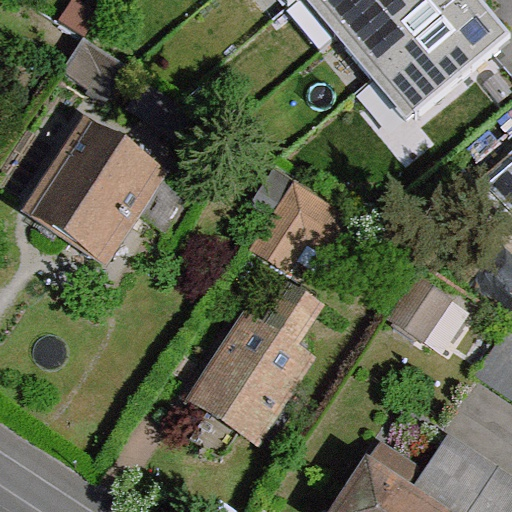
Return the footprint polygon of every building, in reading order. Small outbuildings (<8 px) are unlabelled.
[(469,0),(416,0),(449,27),(469,0)] [(159,183),(83,135),(23,229),(99,277),(159,183)] [(288,193),(244,261),(282,285),(301,255),(343,281),(368,243),(288,193)] [(243,318),(184,412),(260,460),(317,370),(298,357),(323,317),(291,296),(267,333),(243,318)] [(511,334),(485,368),(511,389),(511,334)] [(410,497),(371,472),(344,511),(511,511),(511,484),(446,442),(410,497)]
